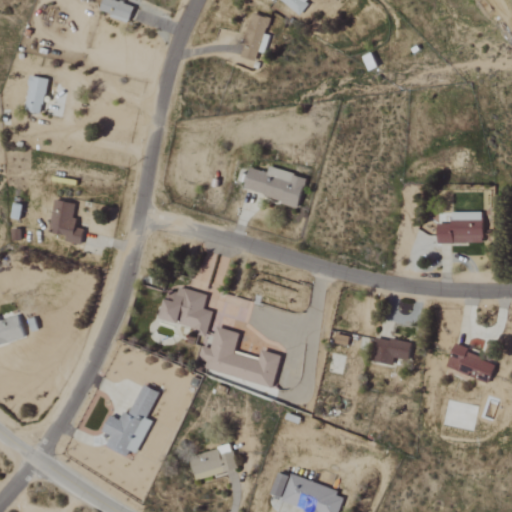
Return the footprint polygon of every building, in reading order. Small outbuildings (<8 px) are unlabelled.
[(132,21),(135,6),(105,0),(103,0),(100,14),(132,21)] [(311,0),(279,0),(301,16),(309,5),(308,4),(311,0)] [(266,54),(270,36),(267,35),(270,19),(252,15),(243,59),(257,62),(259,53),(266,54)] [(25,111),(43,113),(47,79),(30,76),(25,111)] [(245,192),(299,207),(307,178),(270,168),(269,173),(251,168),(245,192)] [(49,232),(67,235),(66,242),(81,245),(84,230),(76,228),(78,220),(73,219),(76,204),(55,200),(49,232)] [(11,219),(20,220),(23,205),(14,203),(11,219)] [(484,213),(453,212),(453,225),(439,225),(439,243),(484,244),(484,213)] [(162,319),(207,334),(214,312),(204,309),(209,296),(181,287),(177,299),(170,297),(162,319)] [(0,345),(26,340),(20,316),(1,321),(0,318),(0,345)] [(272,388),(281,356),(262,351),(259,361),(234,354),(240,334),(217,327),(211,349),(201,346),(198,360),(206,363),(204,370),(272,388)] [(409,361),(413,344),(380,338),(376,362),(393,365),(394,358),(409,361)] [(491,382),(497,363),(468,354),(470,348),(455,344),(447,369),(491,382)] [(137,454),(153,422),(148,419),(160,393),(144,385),(130,415),(124,412),(121,420),(112,416),(104,433),(111,436),(106,446),(127,457),(130,451),(137,454)] [(239,470),(233,447),(191,457),(197,481),(239,470)] [(288,476),(275,474),(271,495),(285,498),(288,476)] [(292,476),(283,502),(305,510),(303,511),(340,511),(346,495),(292,476)]
